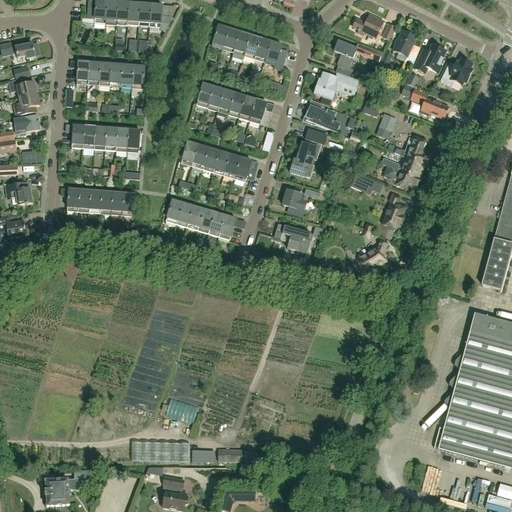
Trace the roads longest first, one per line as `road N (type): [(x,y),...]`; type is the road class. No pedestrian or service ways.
road 1 (track): [(0,441),(224,440),(238,424),(290,286)]
road 2 (residential): [(401,304),(503,55)]
road 3 (residential): [(238,277),(310,31)]
road 4 (residential): [(54,250),(48,227),(62,22)]
road 5 (residential): [(317,511),(401,304)]
road 6 (residential): [(238,277),(54,250)]
road 7 (residential): [(401,304),(238,277)]
road 8 (residential): [(385,0),(503,55)]
